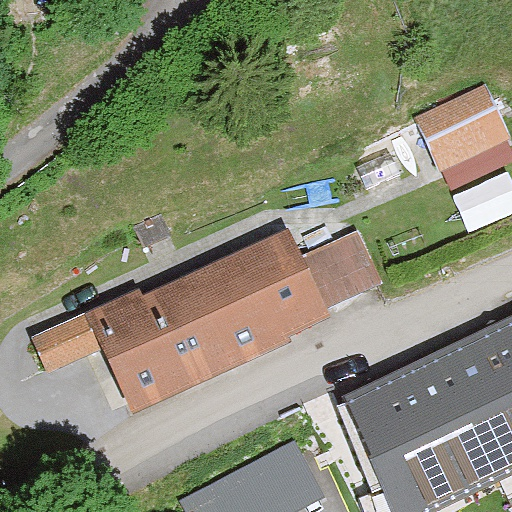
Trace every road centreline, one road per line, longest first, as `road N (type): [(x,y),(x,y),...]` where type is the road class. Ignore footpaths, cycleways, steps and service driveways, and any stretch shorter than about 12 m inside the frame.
road 1 (residential): [(0,510),(511,268)]
road 2 (residential): [(0,160),(214,0)]
